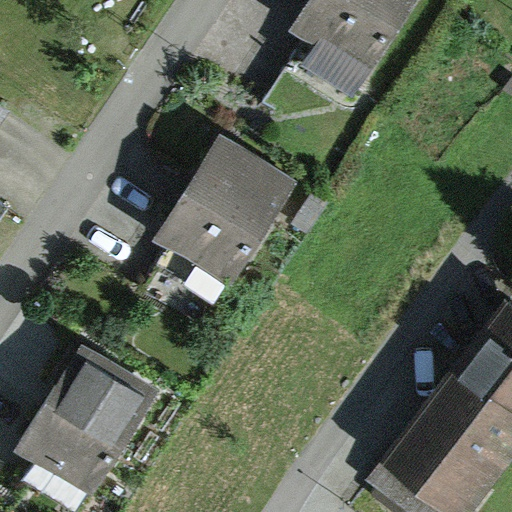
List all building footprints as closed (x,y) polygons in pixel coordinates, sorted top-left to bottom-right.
[(417,0),(302,0),(295,13),(319,28),(298,61),(354,97),(417,0)] [(511,54),(511,0),(486,0),(468,26),(511,56),(511,54)] [(0,92),(0,142),(2,140),(0,138),(0,124),(15,103),(0,92)] [(298,170),(221,121),(155,224),(175,237),(146,281),(195,313),(224,268),(232,273),(298,170)] [(511,284),(508,282),(385,445),(388,447),(369,473),(420,511),(453,511),(460,502),(465,506),(511,445),(511,284)] [(159,385),(83,335),(16,437),(36,450),(23,470),(74,504),(87,485),(91,488),(159,385)]
